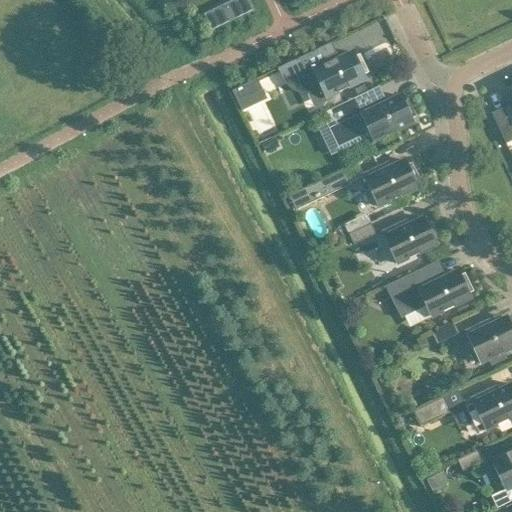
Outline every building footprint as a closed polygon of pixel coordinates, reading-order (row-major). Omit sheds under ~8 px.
[(247,0),(234,0),(230,2),(238,18),(253,11),(247,0)] [(327,59),(322,48),(278,69),(284,82),(285,83),(286,85),(287,86),(289,88),(290,89),(292,90),(294,91),(295,92),(297,93),(301,94),(303,95),(307,95),(321,88),(327,99),(366,80),(364,75),(368,73),(360,56),(356,58),(353,53),(337,61),(334,55),(327,59)] [(262,90),(257,79),(236,89),(241,99),(262,90)] [(507,144),(511,141),(511,89),(508,91),(511,98),(511,113),(508,116),(505,108),(492,114),(507,144)] [(339,148),(370,133),(374,142),(414,123),(412,118),(415,117),(407,99),(405,101),(402,96),(386,104),(383,99),(376,102),(371,91),(327,112),(332,123),(336,121),(338,125),(330,129),(339,148)] [(276,138),(261,145),(266,155),(277,150),(279,145),(276,138)] [(386,163),(363,174),(379,207),(383,205),(388,216),(408,206),(403,195),(419,188),(416,183),(420,181),(412,164),(408,166),(405,161),(389,169),(386,163)] [(344,171),(332,177),(290,196),(297,210),(350,185),(344,171)] [(439,239),(431,222),(427,223),(424,218),(408,226),(405,221),(382,232),(397,264),(437,245),(435,240),(439,239)] [(376,235),(371,224),(349,235),(354,245),(376,235)] [(459,272),(442,280),(439,274),(416,285),(411,274),(387,286),(402,317),(426,306),(432,318),(472,299),(469,294),(473,292),(465,275),(461,277),(459,272)] [(488,320),(465,331),(481,364),(489,360),(492,367),(507,359),(504,353),(511,348),(511,321),(510,323),(508,318),(491,326),(488,320)] [(437,345),(460,334),(455,323),(432,334),(437,345)] [(493,387),(463,402),(479,434),(511,418),(511,385),(496,393),(493,387)] [(451,412),(444,398),(414,412),(421,427),(451,412)] [(511,501),(511,448),(491,458),(506,490),(491,497),(497,509),(511,501)] [(485,461),(480,450),(458,461),(463,472),(485,461)] [(444,472),(426,481),(433,496),(446,489),(448,481),(444,472)]
